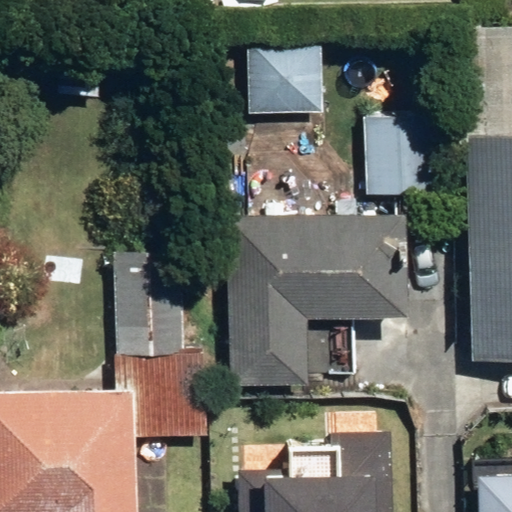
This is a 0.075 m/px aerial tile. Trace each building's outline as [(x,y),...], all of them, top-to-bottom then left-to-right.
[(453,142),(469,142),(469,124),(511,122),(511,16),(450,18),(453,142)] [(332,35),(253,29),(248,107),(327,113),(332,35)] [(433,111),(368,110),(366,185),(432,186),(433,111)] [(511,122),(469,124),(469,142),(474,355),(511,354),(511,122)] [(414,207),(231,207),(231,379),(356,379),(356,311),(414,311),(414,207)] [(123,384),(0,385),(0,511),(141,511),(141,434),(210,434),(210,341),(190,341),(189,247),(122,247),(123,384)] [(398,511),(406,427),(333,421),(329,462),(239,454),(233,511),(398,511)] [(511,511),(511,465),(478,466),(479,511),(511,511)]
